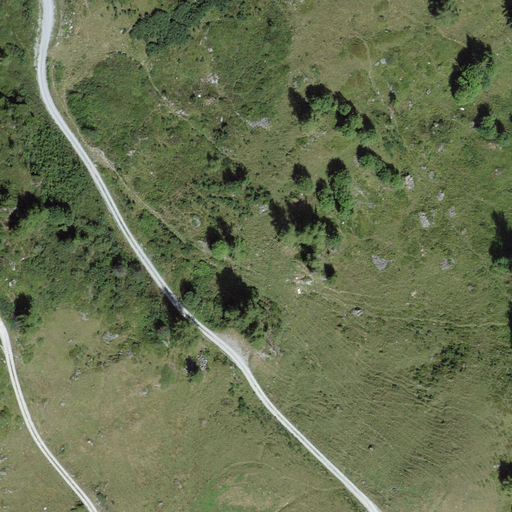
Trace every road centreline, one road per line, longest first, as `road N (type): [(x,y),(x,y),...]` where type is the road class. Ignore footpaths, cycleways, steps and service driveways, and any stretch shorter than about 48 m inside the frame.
road 1 (track): [(49,0),(42,69),(49,104),(158,279),(372,511)]
road 2 (track): [(92,511),(33,431),(0,331)]
